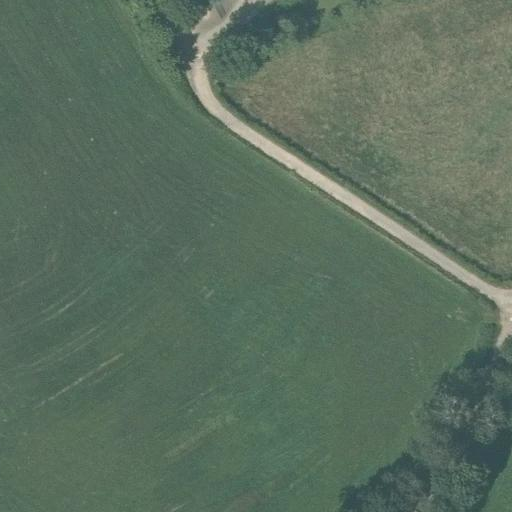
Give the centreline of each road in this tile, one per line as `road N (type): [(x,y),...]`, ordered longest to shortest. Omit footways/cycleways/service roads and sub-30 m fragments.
road 1 (track): [(156,0),(201,95),(222,117),(511,308)]
road 2 (track): [(420,511),(459,455),(511,321)]
